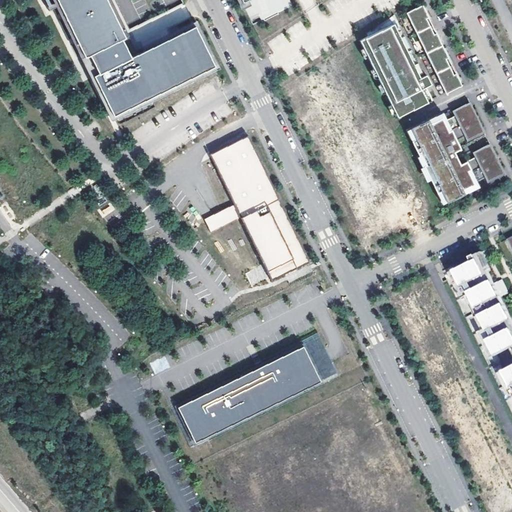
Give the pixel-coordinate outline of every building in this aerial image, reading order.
[(51,0),(111,122),(221,69),(198,20),(136,50),(134,46),(129,36),(111,0),(51,0)] [(240,0),(236,0),(241,10),(251,5),(248,0),(246,0),(242,2),(240,0)] [(424,8),(408,16),(445,93),(462,85),(458,77),(426,13),(424,8)] [(366,32),(368,36),(394,23),(421,80),(426,78),(394,14),(366,32)] [(368,36),(359,40),(397,117),(432,100),(427,89),(426,86),(431,84),(428,77),(426,78),(421,80),(394,23),(368,36)] [(452,110),(454,115),(472,107),(471,104),(470,102),(452,110)] [(441,112),(405,130),(442,204),(478,187),(475,182),(484,177),(502,169),(492,148),(475,157),(460,164),(453,151),(459,148),(455,140),(464,136),(482,127),(472,107),(454,115),(445,120),(441,112)] [(482,127),(464,136),(467,141),(484,132),(482,127)] [(310,261),(248,135),(210,153),(235,205),(241,218),(271,280),(310,261)] [(472,152),(475,157),(492,148),(490,144),(472,152)] [(484,177),(487,182),(505,174),(502,169),(484,177)] [(241,218),(235,205),(205,219),(211,232),(241,218)] [(489,248),(482,251),(491,270),(495,269),(489,248)] [(482,251),(443,271),(511,411),(511,313),(503,295),(497,282),(491,270),(482,251)] [(260,265),(245,273),(251,285),(267,277),(260,265)] [(505,278),(497,282),(503,295),(511,292),(505,278)] [(321,377),(196,440),(198,444),(340,373),(320,333),(303,341),(321,377)] [(240,373),(178,404),(196,440),(321,377),(303,341),(277,354),(240,373)]
